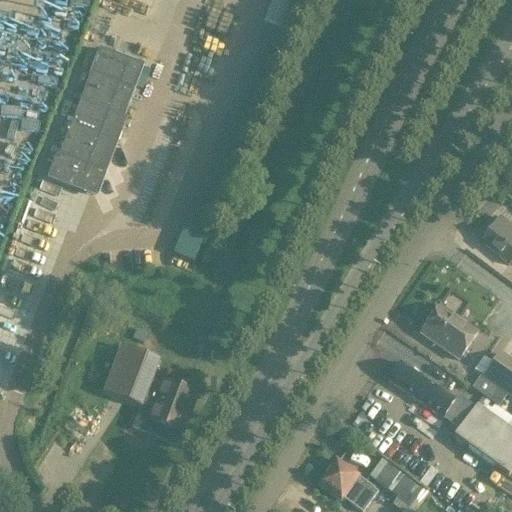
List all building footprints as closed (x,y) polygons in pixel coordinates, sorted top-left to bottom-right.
[(272,0),(268,12),(263,25),(292,36),(297,23),(306,0),(272,0)] [(95,196),(143,68),(99,51),(51,179),(95,196)] [(494,228),(481,245),(508,267),(511,262),(511,229),(500,220),(494,228)] [(458,362),(476,336),(439,310),(421,336),(458,362)] [(162,388),(150,384),(158,364),(121,349),(103,396),(140,410),(143,403),(155,407),(148,424),(181,436),(196,397),(163,385),(162,388)] [(499,356),(483,381),(511,400),(511,365),(500,357),(499,356)] [(447,414),(454,404),(426,384),(426,383),(400,365),(388,384),(414,401),(429,411),(443,420),(444,418),(447,414)] [(483,381),(484,379),(481,377),(471,391),(498,410),(506,397),(483,381)] [(447,414),(444,418),(460,430),(475,409),(459,398),(454,404),(447,414)] [(508,479),(511,473),(511,432),(476,407),(475,409),(460,430),(453,440),(508,479)] [(357,511),(364,511),(367,508),(377,494),(367,487),(367,486),(357,479),(358,479),(336,463),(318,487),(340,503),(342,501),(357,511)] [(397,500),(410,510),(422,493),(382,463),(370,480),(397,500)] [(87,486),(79,499),(88,504),(95,492),(87,486)] [(397,500),(392,508),(398,511),(407,511),(410,510),(397,500)]
